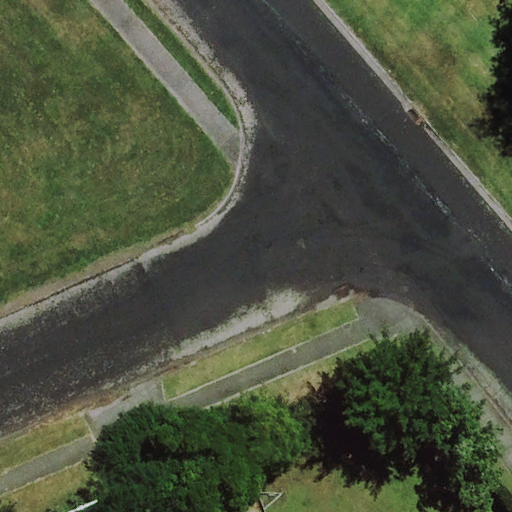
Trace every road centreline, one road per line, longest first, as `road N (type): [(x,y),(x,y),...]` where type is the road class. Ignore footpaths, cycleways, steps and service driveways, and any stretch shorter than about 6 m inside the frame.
road 1 (residential): [(406,195),(0,370)]
road 2 (residential): [(242,0),(406,195)]
road 3 (residential): [(406,195),(511,322)]
